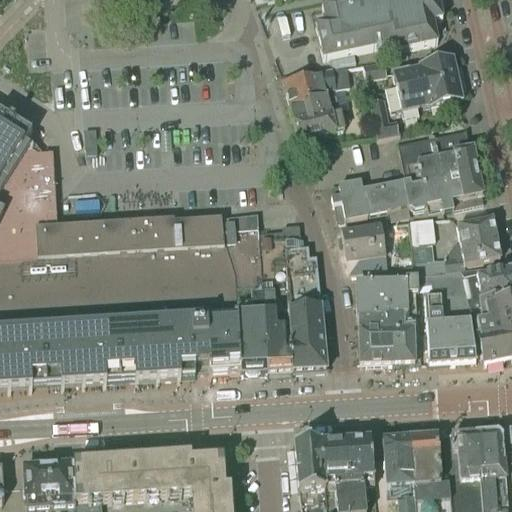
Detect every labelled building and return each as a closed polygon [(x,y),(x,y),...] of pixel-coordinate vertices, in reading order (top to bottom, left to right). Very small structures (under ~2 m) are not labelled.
[(441,25),(440,19),(435,0),(372,0),(321,11),(324,28),(314,30),(322,65),(383,52),(385,60),(436,48),(432,27),(441,25)] [(423,93),(455,86),(451,66),(419,73),(419,75),(423,93)] [(362,71),(365,86),(386,82),(383,68),(362,71)] [(332,94),(329,76),(329,74),(319,76),(320,80),(311,82),(282,86),(290,117),(335,106),(334,102),(327,104),(326,102),(325,102),(324,96),(332,94)] [(346,74),(329,76),(333,96),(349,94),(346,74)] [(423,93),(419,75),(407,77),(406,75),(391,79),(394,95),(383,97),(389,123),(400,120),(401,127),(418,123),(417,117),(416,117),(415,115),(427,112),(423,93)] [(455,86),(423,93),(427,112),(428,114),(460,106),(455,86)] [(343,136),(335,106),(290,117),(297,147),(343,136)] [(368,111),(375,143),(376,146),(398,142),(395,128),(388,130),(383,108),(368,111)] [(0,223),(0,187),(23,151),(31,140),(0,120),(0,224),(0,223)] [(396,152),(404,187),(361,196),(359,187),(331,193),(338,229),(366,223),(366,222),(407,214),(407,215),(409,214),(413,217),(423,215),(425,211),(439,208),(442,219),(452,217),(452,218),(483,212),(475,174),(471,156),(468,157),(465,138),(396,152)] [(0,223),(0,224),(0,399),(31,397),(31,395),(59,393),(60,395),(105,392),(105,390),(134,388),(134,390),(179,388),(179,385),(194,384),(194,379),(208,379),(208,383),(239,381),(240,381),(235,286),(222,247),(220,226),(220,225),(173,228),(173,226),(56,233),(54,193),(39,193),(37,159),(23,151),(0,187),(0,223)] [(39,193),(54,193),(52,158),(37,159),(39,193)] [(267,380),(257,241),(257,227),(256,227),(256,222),(230,225),(230,224),(220,226),(222,247),(235,286),(240,381),(267,380)] [(435,225),(408,227),(411,251),(414,250),(416,283),(421,283),(444,280),(443,264),(442,266),(432,267),(430,249),(435,250),(435,225)] [(458,249),(453,250),(443,264),(444,280),(463,277),(462,273),(499,266),(491,225),(455,232),(458,249)] [(284,258),(300,256),(300,255),(302,255),(302,246),(299,247),(298,232),(281,233),(282,238),(284,258)] [(346,281),(353,280),(386,275),(380,232),(339,238),(346,281)] [(284,258),(282,238),(257,241),(267,380),(292,379),(287,316),(287,311),(289,311),(285,270),(284,258)] [(306,255),(300,256),(284,258),(285,270),(289,311),(287,311),(287,316),(319,313),(314,266),(307,266),(306,255)] [(480,275),(463,277),(444,280),(451,370),(474,368),(474,367),(468,324),(480,321),(487,311),(481,280),(480,275)] [(511,289),(509,275),(481,280),(487,311),(511,307),(511,289)] [(444,280),(421,283),(421,292),(430,291),(431,304),(422,305),(427,371),(451,370),(444,280)] [(418,322),(416,283),(404,284),(405,288),(354,290),(355,324),(357,324),(384,323),(388,323),(388,322),(407,321),(407,322),(418,322)] [(474,330),(483,370),(511,364),(511,307),(487,311),(480,321),(482,329),(474,330)] [(319,313),(287,316),(292,379),(325,377),(319,313)] [(388,323),(384,323),(386,371),(413,370),(413,364),(419,356),(418,322),(407,322),(407,321),(388,322),(388,323)] [(384,323),(357,324),(359,372),(386,371),(384,323)] [(506,511),(505,485),(501,443),(496,438),(474,440),(480,511),(506,511)] [(448,511),(480,511),(474,440),(471,440),(472,453),(443,445),(442,442),(441,442),(447,492),(448,511)] [(435,442),(408,444),(413,504),(413,511),(448,511),(447,492),(440,492),(435,442)] [(110,461),(150,460),(149,444),(109,445),(110,461)] [(413,504),(408,444),(387,446),(381,452),(385,496),(389,496),(389,506),(397,505),(413,504)] [(349,458),(344,458),(348,511),(363,511),(362,487),(372,487),(369,447),(348,449),(349,458)] [(348,511),(344,458),(339,459),(339,449),(316,451),(321,511),(348,511)] [(321,511),(316,451),(304,452),(304,457),(300,463),(294,463),(298,500),(299,511),(321,511)] [(192,503),(191,492),(190,468),(190,463),(172,465),(172,466),(164,467),(155,467),(155,466),(131,467),(133,507),(189,503),(192,503)] [(191,492),(223,490),(222,466),(190,468),(191,492)] [(74,471),(72,471),(74,511),(99,509),(133,507),(131,467),(106,469),(106,471),(90,472),(90,470),(74,471)] [(74,511),(72,471),(47,472),(49,511),(74,511)] [(49,511),(47,472),(22,474),(24,511),(49,511)] [(223,490),(191,492),(192,503),(189,503),(189,511),(229,511),(229,495),(224,495),(223,490)]
